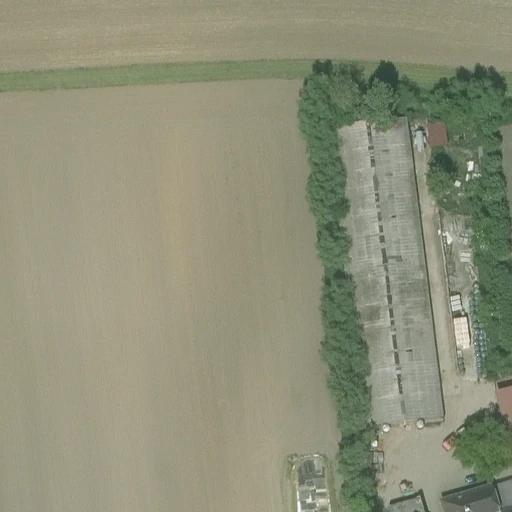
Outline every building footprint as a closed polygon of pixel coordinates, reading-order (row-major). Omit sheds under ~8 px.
[(406,121),(327,131),(365,432),(444,422),(406,121)] [(449,148),(447,124),(429,125),(431,149),(449,148)] [(511,392),(497,397),(511,447),(511,392)] [(475,511),(471,496),(441,505),(442,511),(475,511)] [(419,511),(416,503),(391,511),(419,511)]
